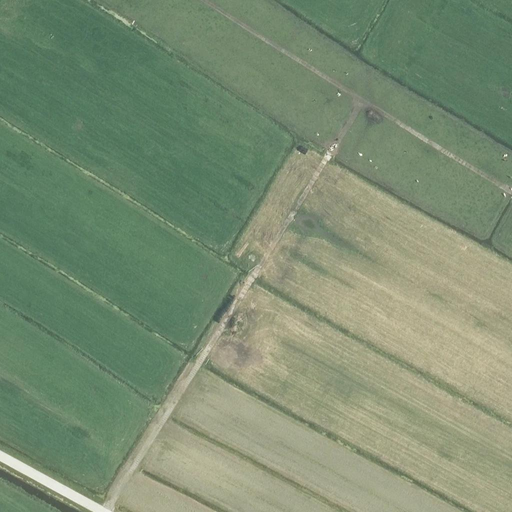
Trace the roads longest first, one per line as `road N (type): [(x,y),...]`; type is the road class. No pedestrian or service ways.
road 1 (track): [(363,99),(104,511)]
road 2 (track): [(363,99),(204,0)]
road 3 (track): [(511,191),(363,99)]
